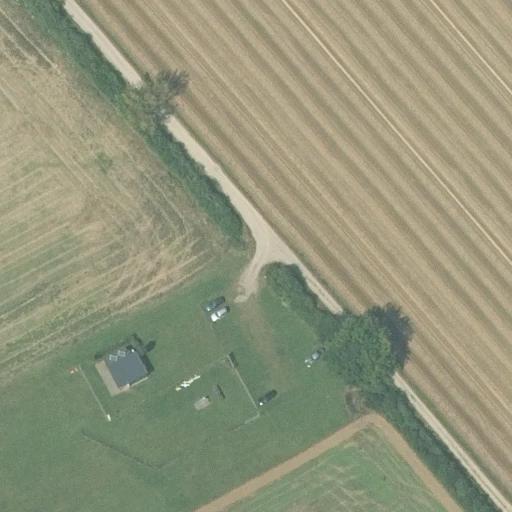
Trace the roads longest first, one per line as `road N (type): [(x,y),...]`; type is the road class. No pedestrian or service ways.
road 1 (track): [(505,511),(61,0)]
road 2 (track): [(272,248),(245,279),(242,304),(306,419)]
